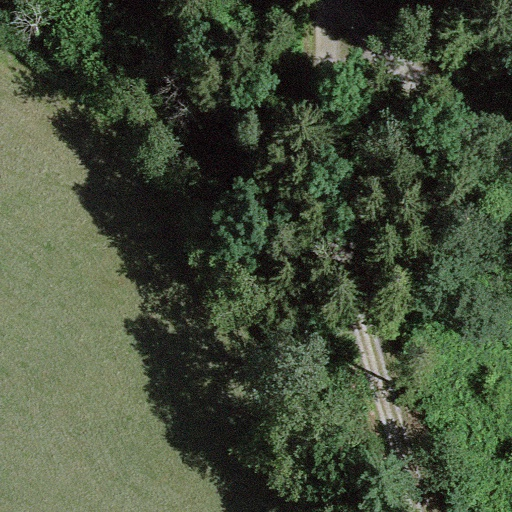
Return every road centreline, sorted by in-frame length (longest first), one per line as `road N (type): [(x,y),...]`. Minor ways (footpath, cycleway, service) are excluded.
road 1 (track): [(332,0),(336,21),(311,110),(323,258),(421,511)]
road 2 (track): [(511,155),(336,21)]
